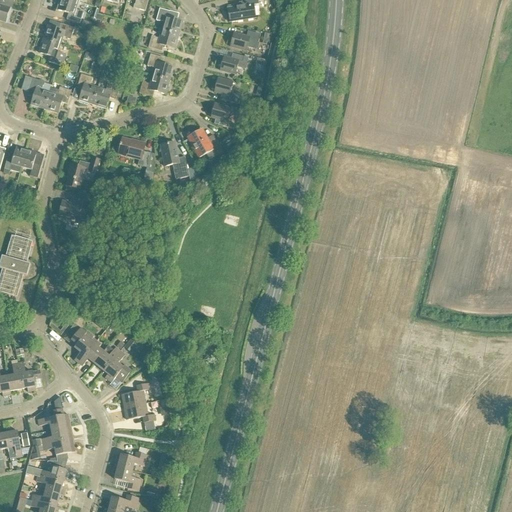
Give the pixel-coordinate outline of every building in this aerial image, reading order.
[(14,0),(0,0),(0,4),(9,8),(12,9),(14,0)] [(70,0),(60,0),(57,11),(68,15),(67,20),(80,24),(84,13),(80,12),(76,11),(78,3),(70,0)] [(131,0),(136,1),(135,6),(134,5),(133,9),(145,12),(148,0),(131,0)] [(233,8),(227,9),(229,23),(256,19),(254,5),(259,5),(258,0),(260,0),(241,0),(243,4),(233,6),(233,8)] [(9,8),(0,4),(0,21),(5,23),(9,9),(9,8)] [(169,12),(169,13),(159,10),(156,21),(160,23),(160,22),(164,23),(162,31),(179,36),(183,22),(177,21),(178,15),(169,12)] [(97,26),(83,21),(81,28),(87,30),(94,33),(97,26)] [(48,27),(43,40),(61,46),(63,37),(68,39),(67,40),(71,41),(75,29),(61,24),(59,31),(48,27)] [(87,30),(84,37),(92,40),(94,33),(87,30)] [(179,36),(162,31),(159,40),(155,38),(152,36),(148,48),(162,52),(163,47),(175,50),(179,36)] [(246,37),(234,34),(230,48),(245,52),(246,48),(256,51),(260,35),(248,32),(246,37)] [(43,40),(39,54),(50,58),(49,64),(62,68),(66,56),(63,55),(62,56),(58,54),(61,46),(43,40)] [(170,82),(173,68),(162,65),(164,59),(150,55),(146,67),(150,68),(151,68),(155,69),(153,77),(170,82)] [(223,58),(220,72),(235,76),(237,68),(245,70),(248,59),(232,55),(231,60),(223,58)] [(92,106),(98,89),(89,86),(91,82),(93,78),(81,75),(77,88),(82,90),(79,101),(92,106)] [(33,79),(28,78),(25,77),(21,90),(34,95),(30,106),(44,110),(50,93),(42,91),(43,87),(44,83),(33,79)] [(170,82),(153,77),(150,86),(146,84),(142,83),(139,95),(153,99),(154,93),(166,96),(170,82)] [(233,83),(218,79),(214,93),(221,95),(220,100),(238,105),(241,95),(234,93),(235,91),(231,90),(233,83)] [(98,89),(92,106),(106,110),(110,99),(116,101),(117,98),(120,99),(123,89),(120,88),(120,87),(108,83),(107,87),(106,91),(98,89)] [(50,93),(44,110),(58,115),(62,103),(68,105),(72,92),(60,88),(59,91),(51,88),(50,93)] [(230,109),(215,105),(211,119),(224,122),(222,127),(233,130),(235,125),(226,123),(230,109)] [(236,135),(242,137),(245,129),(239,127),(236,135)] [(203,132),(188,140),(198,157),(205,154),(209,161),(222,153),(215,140),(209,143),(203,132)] [(136,143),(122,140),(118,155),(139,160),(137,166),(147,169),(147,165),(150,154),(143,152),(145,145),(136,142),(136,143)] [(175,143),(160,147),(164,167),(172,165),(175,180),(189,178),(185,158),(178,159),(175,143)] [(21,168),(26,151),(16,148),(13,159),(8,157),(4,170),(19,174),(21,168)] [(26,151),(21,168),(32,171),(30,177),(38,180),(41,166),(34,164),(37,154),(26,151)] [(78,168),(70,166),(68,176),(70,176),(66,187),(80,191),(85,172),(95,174),(99,161),(92,159),(90,165),(79,162),(78,168)] [(147,165),(147,169),(143,181),(144,181),(144,182),(149,183),(149,182),(154,183),(153,167),(147,165)] [(25,196),(33,198),(35,190),(28,188),(25,196)] [(70,204),(63,202),(59,216),(75,220),(77,212),(80,213),(81,210),(88,212),(91,201),(93,201),(94,196),(86,194),(86,196),(88,197),(87,199),(84,199),(72,196),(70,204)] [(77,231),(83,232),(85,222),(81,221),(79,222),(77,231)] [(2,257),(0,263),(0,269),(2,270),(0,276),(0,293),(17,298),(23,276),(27,277),(30,265),(27,264),(31,249),(33,242),(12,236),(10,243),(5,258),(2,257)] [(99,319),(95,324),(104,331),(108,327),(99,319)] [(75,361),(78,364),(96,342),(93,339),(94,337),(87,332),(86,334),(76,325),(64,339),(75,348),(74,349),(80,354),(75,361)] [(144,347),(137,342),(136,344),(132,340),(125,348),(131,353),(133,350),(139,354),(144,347)] [(96,342),(78,364),(82,367),(88,360),(94,364),(103,353),(99,349),(101,346),(96,342)] [(117,347),(120,350),(125,345),(121,342),(117,347)] [(113,351),(108,346),(103,353),(94,364),(103,372),(120,352),(116,348),(113,351)] [(120,352),(103,372),(108,376),(105,379),(112,384),(111,385),(115,389),(122,384),(132,372),(125,367),(126,366),(121,362),(126,356),(120,352)] [(41,380),(40,372),(26,374),(24,363),(18,364),(23,390),(27,389),(28,393),(36,392),(34,381),(41,380)] [(14,377),(7,378),(10,392),(23,390),(18,364),(12,365),(14,377)] [(10,392),(7,378),(1,379),(0,374),(0,394),(2,394),(3,398),(11,396),(10,392)] [(137,392),(122,396),(124,408),(145,404),(143,392),(149,390),(148,384),(136,387),(137,392)] [(145,404),(124,408),(127,421),(143,418),(144,424),(156,421),(155,415),(148,416),(145,404)] [(160,409),(161,417),(169,416),(168,407),(160,409)] [(50,425),(51,431),(66,428),(70,428),(67,411),(51,414),(52,418),(38,421),(39,427),(50,425)] [(42,440),(42,442),(33,444),(34,447),(72,440),(71,436),(70,428),(66,428),(51,431),(53,438),(42,440)] [(18,432),(5,435),(8,449),(10,460),(16,458),(16,459),(22,458),(18,432)] [(29,447),(27,434),(21,435),(23,448),(29,447)] [(75,453),(72,440),(34,447),(34,448),(33,448),(34,455),(31,456),(32,461),(40,459),(39,453),(55,450),(57,462),(67,460),(68,460),(67,455),(75,453)] [(116,459),(114,467),(132,472),(134,465),(145,468),(148,456),(136,453),(135,459),(121,455),(120,460),(116,459)] [(67,460),(57,462),(58,462),(48,462),(45,472),(28,468),(26,474),(38,477),(63,484),(66,471),(65,471),(67,460)] [(132,472),(114,467),(112,475),(116,476),(115,480),(128,484),(127,490),(138,493),(141,481),(134,479),(136,473),(132,472)] [(63,484),(38,477),(36,483),(47,486),(45,492),(60,496),(64,497),(66,489),(62,488),(63,484)] [(158,487),(165,488),(167,480),(160,479),(158,487)] [(148,489),(146,496),(157,499),(158,496),(155,495),(156,491),(148,489)] [(33,496),(31,501),(57,508),(60,496),(45,492),(43,499),(33,496)] [(125,502),(112,498),(109,510),(115,511),(130,511),(131,509),(135,510),(138,499),(127,496),(125,502)] [(20,499),(16,511),(23,511),(26,501),(20,499)] [(55,511),(57,508),(31,501),(30,508),(41,510),(40,511),(55,511)]
